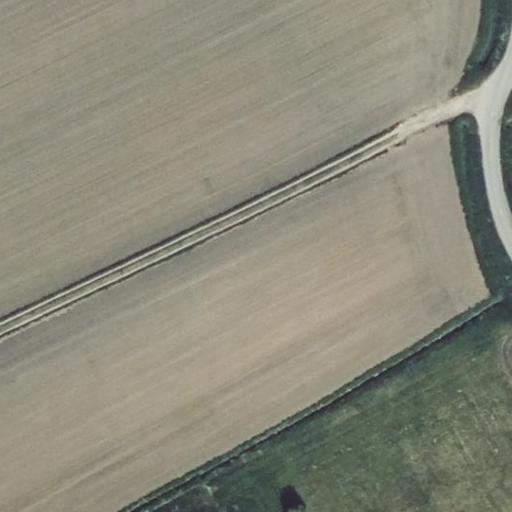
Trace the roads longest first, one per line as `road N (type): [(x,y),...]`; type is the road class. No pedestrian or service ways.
road 1 (track): [(498,89),(0,329)]
road 2 (unclassified): [(511,54),(490,132),(491,176),(511,240)]
